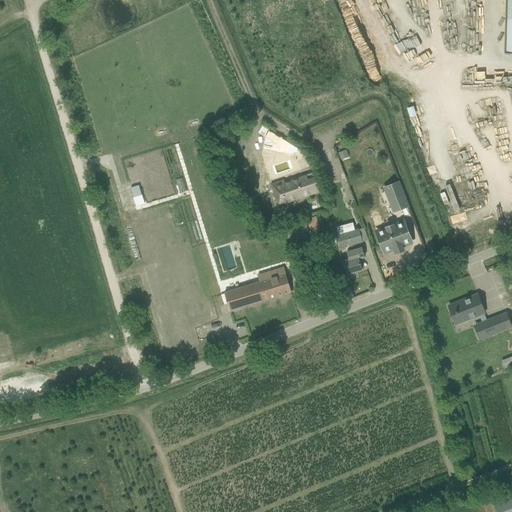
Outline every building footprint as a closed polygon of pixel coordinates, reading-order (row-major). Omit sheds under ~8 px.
[(287,139),(283,140),(286,150),(295,147),(287,139)] [(271,184),(275,196),(279,205),(311,193),(308,184),(315,181),(312,173),(284,183),(283,180),(271,184)] [(398,181),(383,187),(389,202),(393,211),(407,206),(407,205),(408,205),(405,198),(398,181)] [(137,185),(130,187),(136,205),(142,203),(137,185)] [(231,240),(226,220),(218,222),(214,203),(186,210),(195,248),(231,240)] [(315,216),(308,219),(312,232),(320,229),(315,216)] [(401,221),(377,231),(385,253),(394,250),(395,253),(403,250),(402,247),(410,243),(401,221)] [(335,236),(336,239),(338,248),(362,242),(359,230),(335,236)] [(228,263),(230,269),(250,260),(241,237),(216,248),(223,265),(228,263)] [(362,270),(358,259),(364,258),(362,248),(347,252),(349,260),(342,261),(346,275),(362,270)] [(174,328),(214,318),(196,250),(156,260),(174,328)] [(285,274),(224,293),(229,311),(291,292),(285,274)] [(484,312),(477,294),(449,306),(451,311),(455,309),(459,320),(473,314),(474,316),(484,312)] [(494,319),(482,324),(487,336),(499,331),(494,319)] [(505,367),(511,364),(511,356),(502,360),(505,367)] [(511,511),(511,491),(491,499),(495,511),(511,511)]
